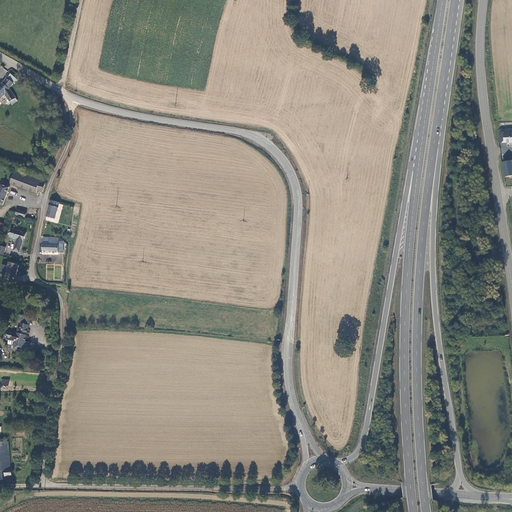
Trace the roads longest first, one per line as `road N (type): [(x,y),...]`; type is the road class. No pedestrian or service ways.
road 1 (trunk): [(426,511),(418,282),(454,0)]
road 2 (tertiary): [(74,97),(242,133),(271,147),(290,170),(297,202),(287,373),(300,424)]
road 3 (trunk): [(459,474),(432,246),(460,0)]
road 4 (trunk): [(435,47),(406,281),(413,511)]
road 5 (trunk): [(435,47),(364,433),(355,455),(334,462)]
road 6 (unclassified): [(43,485),(63,336),(59,298),(30,269),(74,97)]
road 7 (tertiary): [(511,291),(480,69),(483,0)]
road 8 (unclassified): [(298,488),(43,485)]
